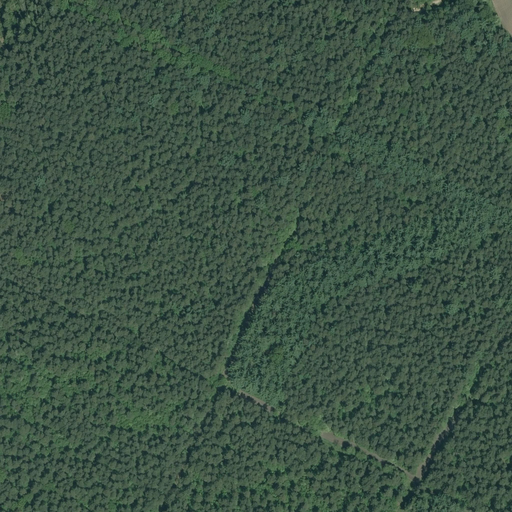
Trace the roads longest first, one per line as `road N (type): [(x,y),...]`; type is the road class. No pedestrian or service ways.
road 1 (track): [(0,270),(467,511)]
road 2 (track): [(511,222),(82,0)]
road 3 (track): [(69,0),(334,130)]
road 4 (track): [(334,130),(396,0)]
road 5 (track): [(160,511),(218,382)]
